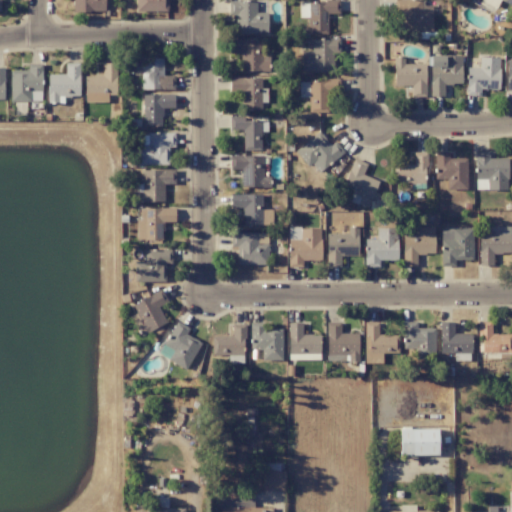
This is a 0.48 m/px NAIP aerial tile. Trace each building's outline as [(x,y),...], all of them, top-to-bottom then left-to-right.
[(105,11),(104,0),(72,0),(73,12),(105,11)] [(135,0),(136,12),(167,11),(167,0),(135,0)] [(432,31),(431,5),(421,6),(421,0),(393,0),(394,13),(400,13),(400,32),(432,31)] [(235,34),(267,33),(266,13),(256,13),(256,1),(228,1),(228,15),(235,15),(235,34)] [(328,34),(328,13),(339,13),(339,2),(308,1),(307,34),(328,34)] [(260,40),(228,39),(228,53),(241,54),(240,71),(268,72),(269,54),(259,53),(260,40)] [(332,72),(333,52),(339,52),(339,39),(312,39),(312,51),(301,51),(301,71),(332,72)] [(429,65),(430,96),(443,96),(443,84),(461,84),(460,56),(446,56),(446,65),(429,65)] [(425,96),(425,64),(403,64),(403,57),(393,57),(394,86),(411,86),(411,97),(425,96)] [(479,68),(467,68),(466,95),(479,95),(480,89),(498,89),(499,58),(479,57),(479,68)] [(141,90),(174,89),(174,76),(163,76),(162,58),(141,59),(141,90)] [(85,75),(84,102),(107,103),(107,95),(115,95),(116,63),(102,63),(102,76),(85,75)] [(10,101),(41,101),(41,64),(28,64),(28,70),(10,70),(10,101)] [(260,110),(261,79),(229,78),(229,91),(243,92),(242,109),(260,110)] [(299,80),(299,97),(309,97),(308,112),(327,113),(327,92),(339,92),(340,81),(299,80)] [(142,94),(142,126),(161,126),(161,108),(173,108),(173,95),(142,94)] [(261,151),(260,118),(229,119),(229,130),(242,130),(243,151),(261,151)] [(316,175),(344,152),(335,141),(330,145),(319,131),(296,150),(316,175)] [(174,133),(147,133),(147,145),(137,145),(137,165),(168,165),(168,147),(174,147),(174,133)] [(506,190),(507,158),(488,158),(489,152),(476,151),(474,189),(506,190)] [(425,153),(413,152),(413,164),(395,164),(394,183),(424,184),(425,153)] [(466,190),(466,159),(448,158),(448,152),(435,152),(435,179),(446,179),(446,189),(466,190)] [(262,177),(263,156),(229,155),(229,169),(241,170),(241,187),(269,188),(269,177),(262,177)] [(366,164),(353,159),(341,189),(369,201),(378,181),(362,175),(366,164)] [(174,184),(174,170),(141,171),(142,192),(136,192),(137,202),(164,201),(163,184),(174,184)] [(262,194),(230,195),(230,208),(243,208),(243,226),(271,225),(271,210),(262,210),(262,194)] [(174,208),(139,209),(139,219),(136,219),(136,240),(162,240),(162,223),(174,223),(174,208)] [(358,255),(358,227),(347,227),(347,234),(326,234),(326,267),(340,267),(340,255),(358,255)] [(402,235),(403,266),(416,266),(416,254),(434,253),(434,227),(416,228),(416,235),(402,235)] [(492,266),(493,254),(510,254),(510,227),(489,227),(489,235),(479,235),(478,266),(492,266)] [(288,267),(302,267),(302,261),(320,260),(320,228),(299,229),(299,240),(288,240),(288,267)] [(379,260),(396,260),(397,228),(376,228),(376,239),(365,239),(364,267),(379,267),(379,260)] [(441,266),(454,266),(454,260),(473,259),(472,228),(440,229),(441,266)] [(267,245),(257,244),(257,233),(231,233),(231,246),(237,246),(236,264),(267,265),(267,245)] [(165,264),(171,264),(171,250),(144,250),(144,261),(134,262),(134,282),(165,281),(165,264)] [(132,304),(145,333),(166,323),(158,307),(167,303),(162,290),(132,304)] [(511,353),(511,334),(491,334),(491,322),(478,321),(477,334),(482,334),(481,353),(511,353)] [(189,328),(176,322),(163,347),(172,352),(167,360),(186,370),(201,343),(185,334),(189,328)] [(357,334),(340,334),(340,322),(326,323),(327,353),(335,353),(335,355),(349,355),(349,362),(358,361),(357,334)] [(398,353),(398,336),(378,335),(378,322),(365,322),(364,363),(381,364),(382,353),(398,353)] [(435,328),(416,328),(416,322),(403,322),(403,349),(416,349),(416,358),(434,359),(435,328)] [(453,322),(439,322),(440,354),(454,354),(454,361),(471,360),(470,334),(453,334),(453,322)] [(281,360),(282,329),(263,329),(263,323),(250,323),(250,349),(262,350),(261,360),(281,360)] [(318,335),(301,335),(301,323),(288,323),(289,358),(319,358),(318,335)] [(243,356),(244,324),(232,324),(232,337),(212,336),(211,355),(243,356)] [(437,456),(438,429),(399,429),(399,455),(437,456)] [(284,472),(262,471),(262,490),(284,490),(284,472)] [(184,511),(184,508),(167,508),(167,498),(152,498),(152,511),(184,511)] [(253,498),(220,498),(220,511),(271,511),(272,507),(253,508),(253,498)]
